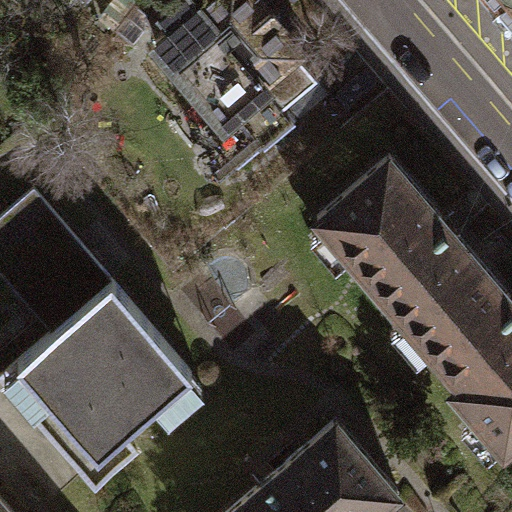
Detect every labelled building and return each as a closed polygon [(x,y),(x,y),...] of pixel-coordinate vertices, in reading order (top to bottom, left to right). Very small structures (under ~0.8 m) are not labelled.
[(151,42),(221,123),(269,82),(284,99),(320,68),(265,5),(261,0),(198,0),(198,1),(197,0),(172,0),(160,10),(172,24),(151,42)] [(511,0),(490,0),(511,25),(511,0)] [(509,292),(387,153),(316,215),(437,354),(509,292)] [(0,267),(51,327),(112,274),(33,184),(0,213),(0,267)] [(112,274),(51,327),(0,368),(0,373),(96,487),(136,450),(121,430),(191,367),(112,274)] [(511,296),(509,292),(437,354),(458,379),(451,385),(505,446),(511,439),(511,296)] [(264,472),(217,511),(372,511),(400,489),(333,413),(264,472)] [(0,511),(16,511),(0,493),(0,511)]
